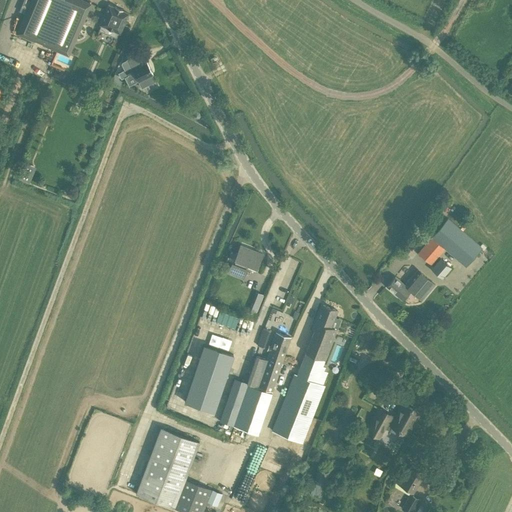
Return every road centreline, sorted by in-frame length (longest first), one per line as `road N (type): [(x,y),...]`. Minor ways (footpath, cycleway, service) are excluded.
road 1 (tertiary): [(511,452),(263,188),(159,0)]
road 2 (track): [(430,44),(384,90),(332,93),(288,69),(213,0)]
road 3 (unclassified): [(511,110),(430,44),(354,0)]
